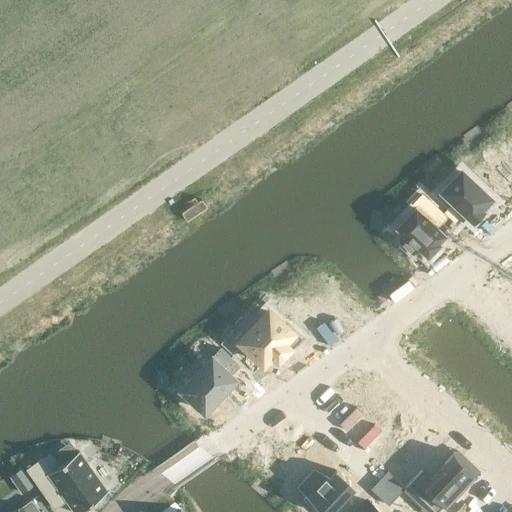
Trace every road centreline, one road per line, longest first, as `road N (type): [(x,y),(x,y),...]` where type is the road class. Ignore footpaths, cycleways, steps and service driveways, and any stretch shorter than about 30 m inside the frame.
road 1 (residential): [(214,450),(372,335)]
road 2 (residential): [(511,470),(372,335)]
road 3 (residential): [(511,232),(391,322)]
